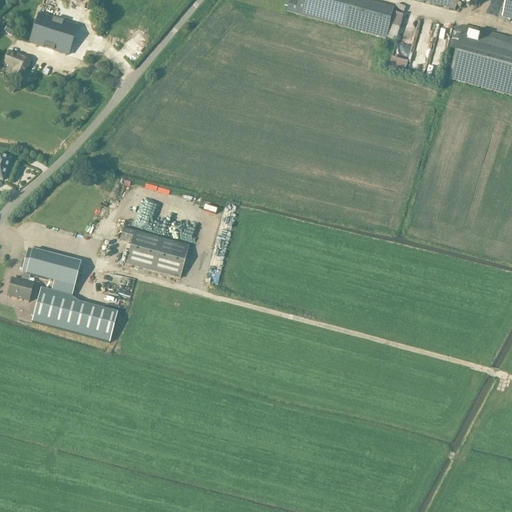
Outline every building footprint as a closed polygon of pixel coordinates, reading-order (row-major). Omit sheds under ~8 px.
[(357,0),(299,0),(298,3),(295,15),(386,40),(386,39),(393,13),(394,10),(357,0)] [(410,0),(412,0),(455,11),(461,0),(410,0)] [(511,0),(507,0),(503,18),(511,20),(511,0)] [(298,3),(291,1),(287,13),(295,15),(298,3)] [(403,16),(393,13),(386,39),(396,41),(403,16)] [(38,15),(29,42),(66,55),(75,27),(38,15)] [(21,26),(15,22),(12,27),(18,31),(21,26)] [(419,23),(411,66),(420,68),(422,56),(425,57),(428,42),(434,44),(435,42),(447,44),(450,28),(438,25),(438,26),(419,23)] [(3,32),(11,38),(15,31),(8,26),(3,32)] [(511,40),(463,27),(449,79),(511,96),(511,40)] [(23,82),(31,63),(8,53),(3,65),(8,67),(5,74),(23,82)] [(13,94),(16,89),(8,85),(5,90),(13,94)] [(0,180),(2,182),(10,160),(0,156),(0,180)] [(229,232),(232,203),(226,202),(222,232),(229,232)] [(29,220),(22,229),(26,232),(33,223),(29,220)] [(180,279),(188,248),(123,230),(120,240),(131,243),(125,264),(180,279)] [(28,250),(22,276),(30,278),(54,283),(51,292),(71,298),(80,264),(28,250)] [(22,276),(20,282),(12,280),(7,297),(28,303),(32,286),(28,284),(30,278),(22,276)] [(41,290),(38,299),(31,323),(102,342),(109,344),(117,315),(110,313),(78,304),(71,298),(41,290)]
